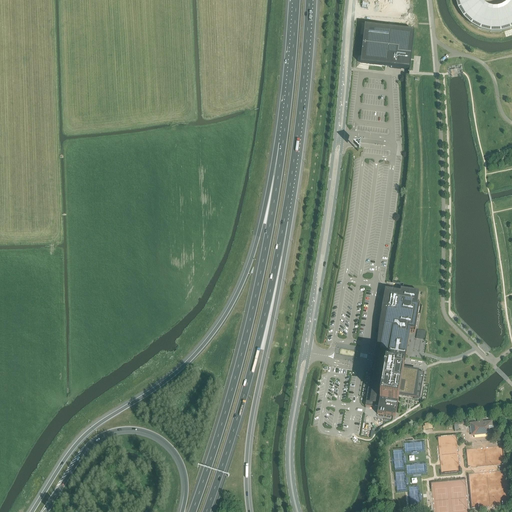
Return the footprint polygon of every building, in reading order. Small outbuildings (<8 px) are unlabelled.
[(511,0),(456,0),(459,8),(464,17),(472,24),(481,29),(491,32),(501,31),(511,29),(511,27),(511,0)] [(410,70),(414,31),(394,29),(363,26),(360,65),(390,68),(410,70)] [(367,398),(365,406),(378,409),(377,414),(395,417),(399,395),(420,399),(424,373),(404,369),(404,367),(405,365),(405,364),(405,361),(405,360),(406,358),(406,356),(408,344),(410,333),(410,332),(411,330),(415,331),(420,305),(417,305),(418,300),(419,293),(403,290),(402,290),(401,290),(400,292),(386,290),(385,290),(378,329),(378,334),(375,351),(374,353),(374,357),(372,364),(371,373),(367,398)] [(471,436),(493,434),(492,421),(483,422),(483,419),(477,420),(477,422),(470,423),(471,436)] [(410,427),(412,433),(427,428),(425,423),(410,427)]
